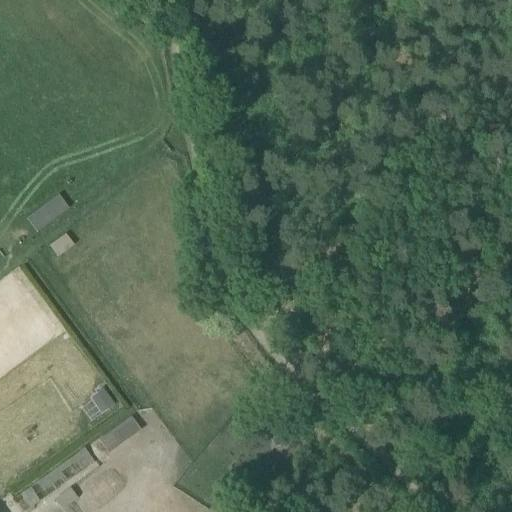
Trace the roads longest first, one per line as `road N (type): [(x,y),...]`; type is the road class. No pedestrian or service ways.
road 1 (track): [(254,329),(511,54)]
road 2 (track): [(254,329),(236,305),(174,0)]
road 3 (track): [(430,511),(297,386),(254,329)]
